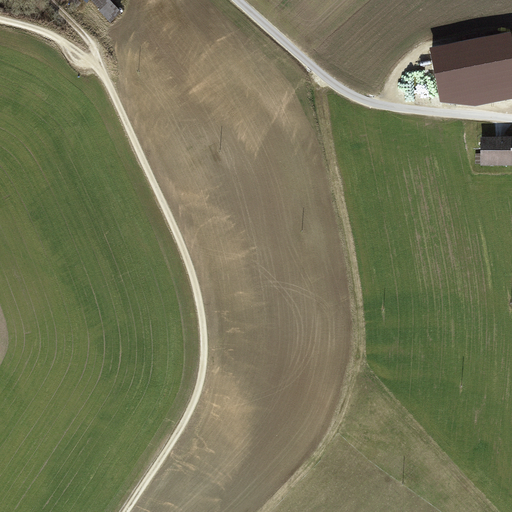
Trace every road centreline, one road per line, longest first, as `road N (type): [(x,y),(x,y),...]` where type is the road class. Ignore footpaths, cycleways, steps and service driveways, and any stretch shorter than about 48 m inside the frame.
road 1 (track): [(0,23),(65,44),(105,75),(171,217),(207,331),(202,397),(126,511)]
road 2 (track): [(241,0),(357,98),(511,118)]
